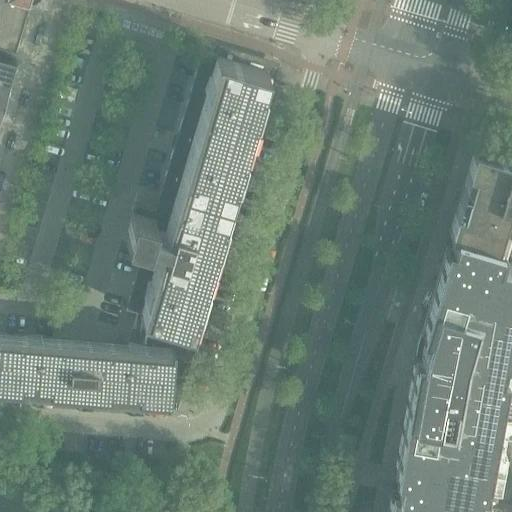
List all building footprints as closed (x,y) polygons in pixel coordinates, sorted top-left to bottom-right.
[(0,0),(0,42),(14,47),(26,3),(28,3),(30,3),(32,3),(34,2),(36,2),(38,0),(0,0)] [(226,58),(217,55),(202,51),(155,211),(135,205),(125,239),(145,245),(126,309),(137,313),(132,331),(126,349),(0,338),(0,385),(170,400),(174,352),(162,352),(170,323),(191,329),(268,68),(226,56),(226,58)] [(0,82),(10,85),(10,84),(16,63),(0,58),(0,82)] [(0,104),(3,106),(9,86),(10,85),(0,82),(0,104)] [(79,90),(60,85),(58,94),(76,100),(79,90)] [(511,511),(511,164),(510,164),(511,159),(480,150),(475,169),(456,232),(452,247),(426,336),(423,345),(422,354),(421,357),(421,358),(400,473),(398,490),(397,492),(393,511),(511,511)]
